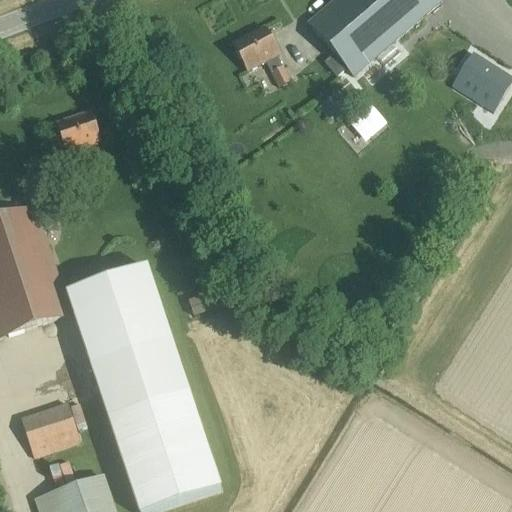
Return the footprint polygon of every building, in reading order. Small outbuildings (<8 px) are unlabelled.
[(352,79),(440,4),(436,0),(335,0),(306,26),(332,57),(323,64),(336,79),(344,71),(352,79)] [(289,84),(276,58),(278,57),(263,30),(232,47),(246,74),(265,64),(278,90),(289,84)] [(492,115),(511,83),(511,78),(473,54),(450,89),(492,115)] [(90,114),(56,126),(65,155),(87,148),(90,159),(88,160),(93,175),(106,171),(101,155),(99,155),(95,145),(100,144),(90,114)] [(0,341),(70,318),(36,214),(34,208),(0,219),(0,341)] [(189,395),(147,269),(67,296),(109,422),(189,395)] [(189,395),(109,422),(139,511),(154,511),(221,490),(189,395)] [(66,405),(62,407),(61,402),(49,406),(50,411),(20,421),(34,460),(65,449),(79,444),(66,405)] [(37,511),(114,511),(103,478),(34,501),(37,511)]
